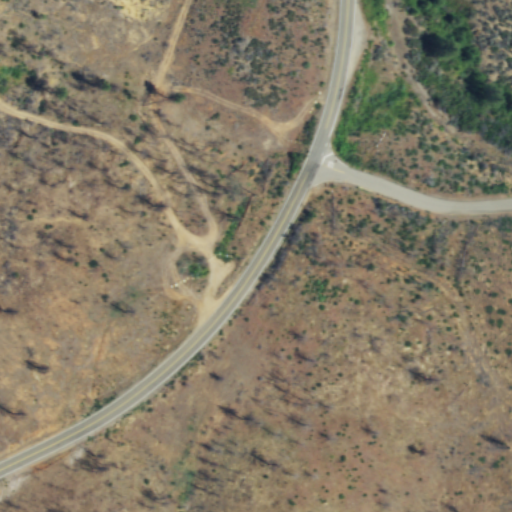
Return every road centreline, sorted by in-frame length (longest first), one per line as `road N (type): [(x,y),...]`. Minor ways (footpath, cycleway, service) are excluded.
road 1 (tertiary): [(353,0),(347,61),(318,166),(256,285),(147,391),(0,469)]
road 2 (track): [(0,107),(107,140),(133,160),(185,239),(211,260),(205,290),(214,333)]
